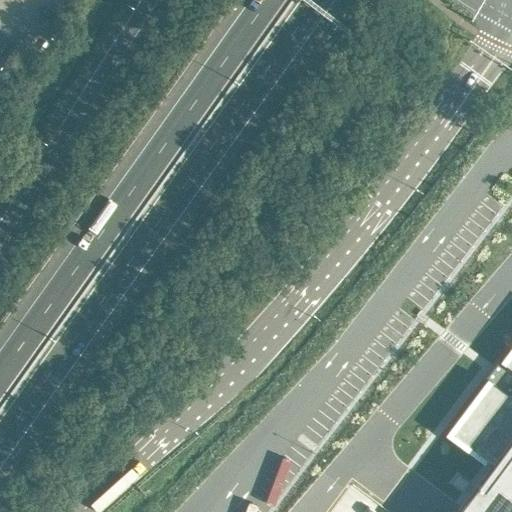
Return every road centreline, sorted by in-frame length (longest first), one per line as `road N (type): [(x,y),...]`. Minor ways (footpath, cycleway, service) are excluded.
road 1 (motorway): [(89,511),(182,424),(362,224),(511,10)]
road 2 (motorway): [(0,443),(317,0)]
road 3 (motorway): [(268,0),(0,376)]
road 4 (motorway): [(149,0),(0,237)]
